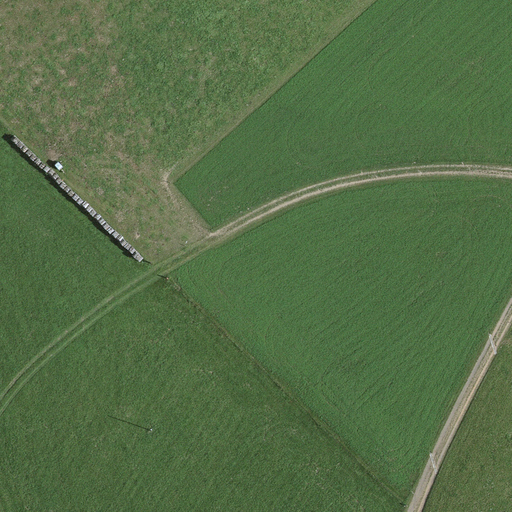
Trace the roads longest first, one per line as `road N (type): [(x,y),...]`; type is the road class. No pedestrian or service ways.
road 1 (track): [(171,267),(249,220),(340,187),(452,175),(511,178)]
road 2 (track): [(511,320),(419,511)]
